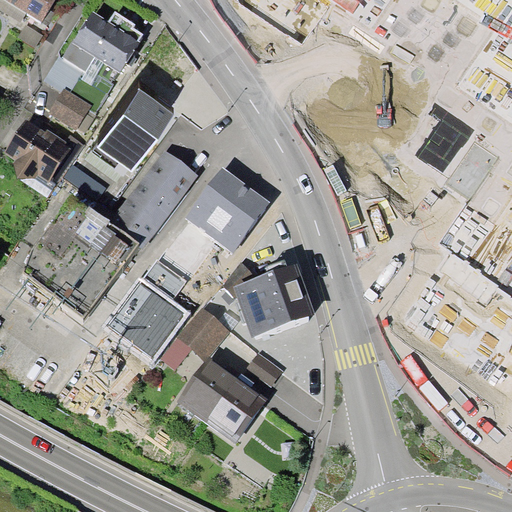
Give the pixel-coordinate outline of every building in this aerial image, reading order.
[(0,0),(0,8),(21,22),(27,12),(42,21),(54,0),(0,0)] [(236,0),(303,44),(329,7),(318,0),(236,0)] [(511,0),(456,84),(511,120),(511,0)] [(109,21),(93,11),(63,57),(86,71),(94,57),(104,63),(120,73),(139,42),(138,41),(143,34),(133,28),(135,24),(115,11),(109,21)] [(90,85),(104,63),(94,57),(86,71),(81,79),(90,85)] [(92,106),(64,88),(48,113),(76,131),(78,128),(87,114),(92,106)] [(175,115),(139,89),(97,147),(132,173),(175,115)] [(94,119),(87,114),(78,128),(85,133),(94,119)] [(46,131),(26,118),(4,152),(15,159),(13,162),(17,179),(19,179),(36,178),(38,174),(50,181),(51,180),(71,148),(65,144),(67,141),(48,129),(46,131)] [(30,250),(23,272),(83,319),(137,245),(143,250),(199,175),(163,149),(111,220),(89,204),(88,205),(72,193),(30,250)] [(106,187),(71,164),(63,176),(97,199),(106,187)] [(271,202),(224,167),(186,217),(190,221),(217,240),(233,252),(271,202)] [(57,184),(51,180),(50,181),(38,174),(36,178),(19,179),(47,197),(57,184)] [(165,254),(193,274),(217,240),(190,221),(165,254)] [(158,260),(143,279),(172,300),(186,281),(158,260)] [(256,278),(241,262),(223,286),(235,299),(237,298),(233,286),(256,278)] [(256,278),(233,286),(237,298),(251,337),(314,314),(296,263),(256,278)] [(143,279),(140,276),(102,326),(152,364),(190,314),(172,300),(143,279)] [(231,332),(202,308),(177,338),(191,349),(205,362),(208,358),(231,332)] [(191,349),(177,338),(161,358),(175,369),(191,349)] [(283,370),(258,353),(247,369),(272,386),(283,370)] [(205,422),(237,378),(208,358),(205,362),(177,401),(205,422)] [(267,400),(237,378),(205,422),(235,444),(267,400)]
